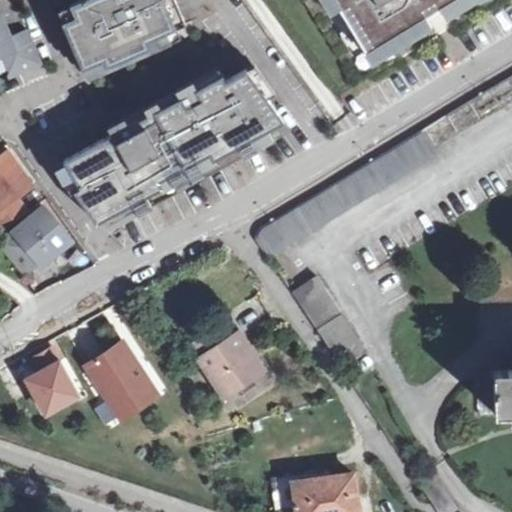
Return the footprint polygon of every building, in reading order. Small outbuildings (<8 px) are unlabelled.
[(104,58),(107,64),(150,46),(147,39),(184,23),(174,0),(79,0),(71,3),(76,15),(63,21),(83,67),(104,58)] [(337,0),(369,52),(437,10),(452,0),(337,0)] [(4,19),(1,14),(0,14),(0,54),(4,53),(11,68),(14,76),(43,63),(29,29),(11,37),(4,19)] [(112,133),(65,158),(80,187),(81,186),(110,227),(283,135),(238,73),(224,80),(221,75),(196,88),(192,80),(183,84),(175,89),(179,97),(128,124),(124,116),(115,121),(107,125),(112,133)] [(259,239),(261,244),(270,258),(440,156),(423,130),(308,198),(263,226),(260,232),(259,239)] [(7,149),(0,153),(0,222),(3,227),(26,211),(14,195),(31,182),(7,149)] [(43,204),(0,238),(0,245),(22,272),(37,260),(40,263),(71,239),(43,204)] [(367,350),(318,277),(292,293),(341,367),(367,350)] [(232,311),(192,336),(224,388),(264,364),(232,311)] [(123,342),(88,364),(122,418),(158,396),(123,342)] [(58,360),(23,379),(46,419),(80,399),(58,360)] [(511,368),(477,370),(477,414),(511,413),(511,368)] [(348,447),(325,450),(328,471),(351,468),(348,447)] [(461,511),(432,469),(418,480),(439,511),(461,511)] [(359,511),(353,473),(295,481),(294,474),(272,477),(276,509),(298,507),(298,511),(359,511)]
